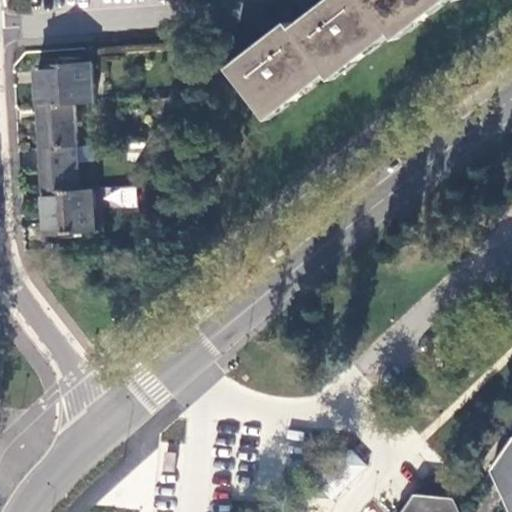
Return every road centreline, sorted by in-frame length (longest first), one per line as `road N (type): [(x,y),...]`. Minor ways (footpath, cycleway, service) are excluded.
road 1 (secondary): [(511,106),(105,427)]
road 2 (residential): [(223,0),(212,12),(0,27)]
road 3 (residential): [(0,255),(105,427)]
